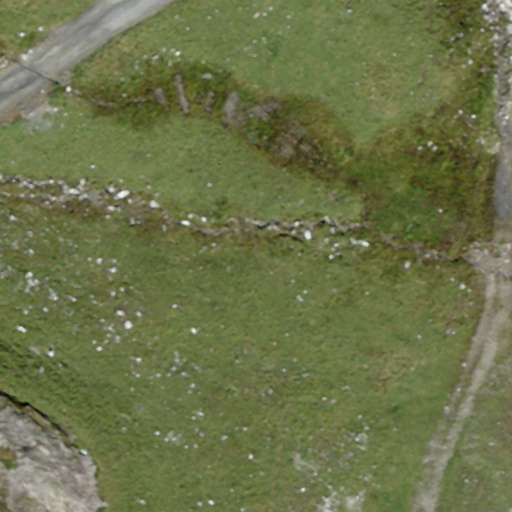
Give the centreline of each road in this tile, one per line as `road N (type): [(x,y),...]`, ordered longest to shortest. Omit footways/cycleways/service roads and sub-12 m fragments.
road 1 (track): [(423,511),(489,308),(511,192)]
road 2 (track): [(0,88),(132,0)]
